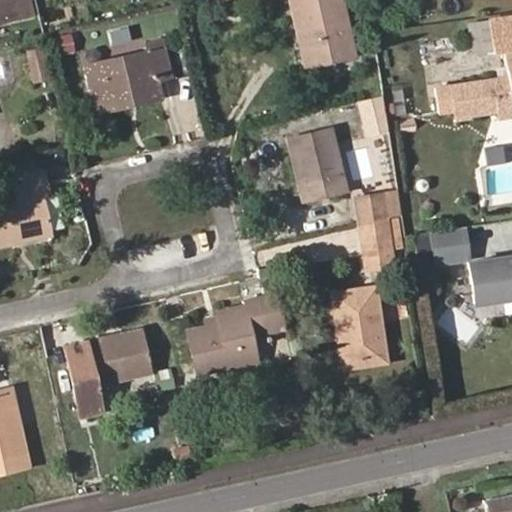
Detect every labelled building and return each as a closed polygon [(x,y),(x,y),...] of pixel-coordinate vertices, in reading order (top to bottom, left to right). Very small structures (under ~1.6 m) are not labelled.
[(0,0),(0,20),(33,13),(29,0),(0,0)] [(244,21),(238,0),(223,0),(211,3),(217,27),(244,21)] [(355,56),(342,0),(289,0),(297,32),(305,30),(313,66),(355,56)] [(511,15),(489,19),(494,52),(504,51),(508,76),(436,87),(440,112),(454,110),(470,108),(471,116),(495,112),(497,112),(494,91),(510,89),(511,101),(511,15)] [(494,52),(489,19),(474,21),(479,54),(494,52)] [(313,66),(305,30),(297,32),(305,68),(313,66)] [(158,86),(156,79),(170,76),(162,39),(145,43),(146,50),(85,64),(96,112),(122,106),(119,95),(158,86)] [(46,66),(42,47),(28,50),(32,69),(46,66)] [(48,78),(46,66),(32,69),(35,81),(48,78)] [(194,75),(170,79),(179,137),(202,134),(194,75)] [(160,97),(158,86),(119,95),(122,106),(160,97)] [(511,101),(510,89),(494,91),(497,112),(498,118),(511,116),(511,101)] [(374,113),(371,100),(360,103),(364,116),(374,113)] [(471,116),(470,108),(454,110),(455,120),(471,118),(471,116)] [(346,190),(331,128),(287,138),(302,201),(346,190)] [(48,228),(41,196),(48,194),(44,173),(11,180),(16,201),(0,204),(0,245),(50,234),(48,228)] [(61,225),(54,193),(48,194),(41,196),(48,228),(61,225)] [(386,219),(382,194),(355,198),(359,226),(386,219)] [(403,247),(398,218),(386,220),(390,249),(403,247)] [(386,220),(386,219),(359,226),(365,269),(393,264),(390,249),(386,220)] [(463,228),(431,232),(436,263),(467,258),(463,228)] [(511,296),(511,254),(468,261),(475,302),(511,296)] [(386,362),(375,286),(330,293),(336,329),(349,327),(355,367),(386,362)] [(257,360),(251,331),(264,328),(265,333),(285,329),(277,292),(243,300),(244,303),(215,310),(216,317),(218,323),(206,326),(187,330),(196,374),(257,360)] [(218,323),(216,317),(205,319),(206,326),(218,323)] [(355,367),(349,327),(336,329),(342,368),(355,367)] [(151,372),(141,328),(62,346),(78,417),(101,411),(95,385),(151,372)] [(155,388),(170,388),(170,369),(154,369),(155,388)] [(234,435),(225,411),(212,416),(221,440),(234,435)] [(190,462),(187,447),(172,450),(175,465),(190,462)] [(511,511),(511,493),(486,499),(488,511),(511,511)]
